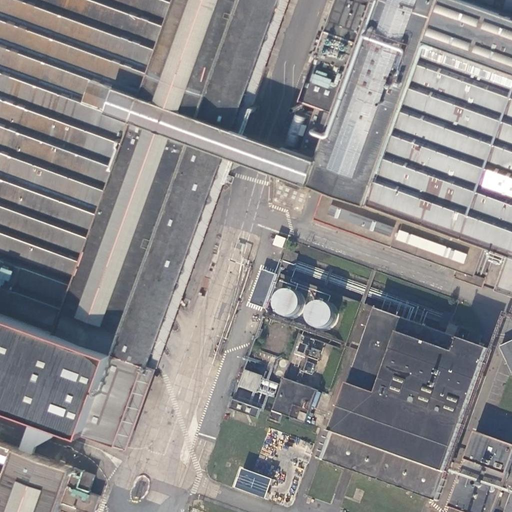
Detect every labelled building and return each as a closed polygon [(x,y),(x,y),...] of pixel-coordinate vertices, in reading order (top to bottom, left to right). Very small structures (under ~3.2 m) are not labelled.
[(237,127),(284,0),(0,0),(0,411),(91,444),(92,440),(120,449),(221,150),(110,111),(120,84),(237,127)] [(511,0),(336,0),(334,7),(284,144),(321,157),(311,181),(324,187),(317,215),(488,277),(499,248),(511,253),(499,287),(511,291),(511,0)] [(120,84),(110,111),(221,150),(311,181),(321,157),(284,144),(237,127),(120,84)] [(302,180),(289,175),(287,183),(300,187),(302,180)] [(276,234),(272,244),(282,248),(286,238),(276,234)] [(293,267),(298,252),(291,250),(295,240),(291,239),(282,263),(293,267)] [(262,308),(275,274),(261,268),(248,303),(262,308)] [(480,285),(483,278),(472,275),(470,281),(480,285)] [(299,285),(294,281),(292,280),(289,280),(283,281),(278,286),(276,291),(277,298),(282,304),(288,306),(294,305),(299,301),(301,297),(302,291),(299,285)] [(335,298),(331,294),(329,293),(323,292),(317,295),(313,300),(312,306),(314,312),(318,317),(324,318),(330,318),(334,314),(337,310),(338,304),(335,298)] [(438,324),(452,329),(455,320),(451,319),(456,304),(450,302),(447,310),(444,309),(438,324)] [(437,498),(490,347),(483,345),(490,326),(482,323),(475,342),(377,307),(366,337),(309,317),(285,386),(341,406),(323,457),(437,498)] [(287,320),(282,316),(280,315),(275,315),(270,316),(265,321),(263,326),(264,332),(268,338),(274,341),(278,341),(284,339),(287,335),(289,330),(289,324),(287,320)] [(511,339),(499,346),(511,375),(511,339)] [(493,511),(511,461),(511,440),(478,428),(452,503),(477,511),(493,511)] [(0,511),(56,511),(60,504),(82,511),(84,504),(94,508),(101,490),(91,487),(97,470),(0,435),(0,511)] [(264,498),(271,479),(240,468),(233,487),(264,498)]
